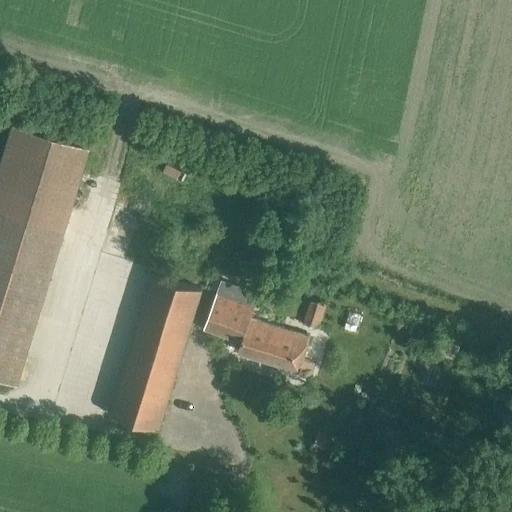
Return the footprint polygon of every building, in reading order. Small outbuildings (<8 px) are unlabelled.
[(0,155),(0,378),(14,383),(86,150),(9,126),(0,155)] [(260,257),(291,267),(301,234),(271,224),(260,257)] [(122,267),(126,240),(100,235),(95,263),(122,267)] [(110,413),(158,428),(201,288),(153,273),(110,413)] [(297,374),(311,380),(317,363),(300,357),(307,337),(251,318),(255,307),(215,294),(203,328),(243,341),(240,350),(299,370),(297,374)] [(301,326),(316,331),(325,304),(310,299),(301,326)] [(340,328),(356,334),(361,319),(344,313),(340,328)]
